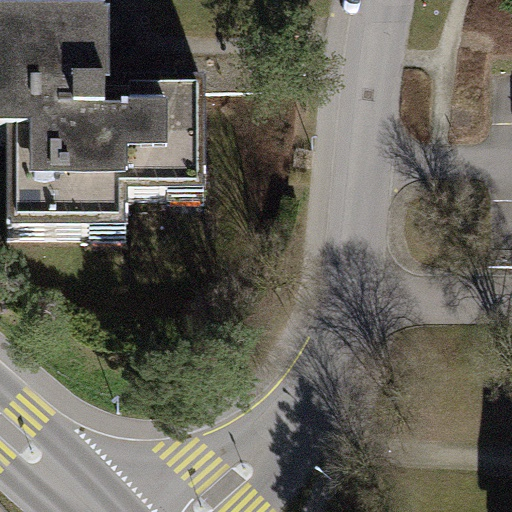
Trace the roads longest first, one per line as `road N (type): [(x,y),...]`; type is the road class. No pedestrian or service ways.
road 1 (residential): [(197,511),(292,432),(338,362),(389,0)]
road 2 (tertiary): [(92,511),(0,423)]
